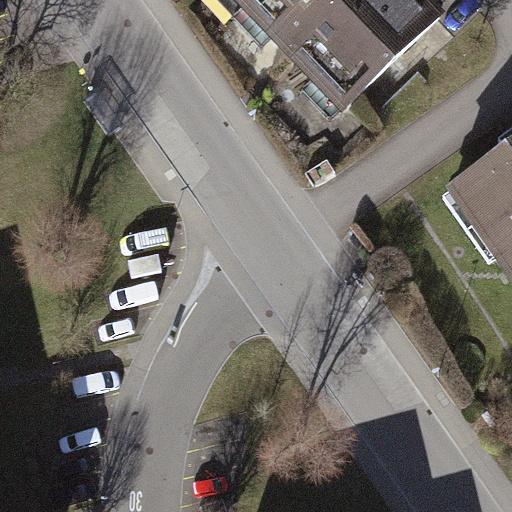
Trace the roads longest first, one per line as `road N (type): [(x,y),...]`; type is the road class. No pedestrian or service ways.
road 1 (residential): [(278,240),(464,511)]
road 2 (residential): [(278,240),(196,345),(148,511)]
road 3 (residential): [(99,0),(278,240)]
